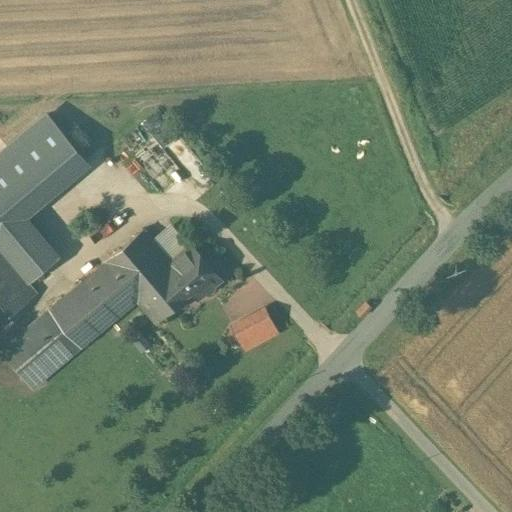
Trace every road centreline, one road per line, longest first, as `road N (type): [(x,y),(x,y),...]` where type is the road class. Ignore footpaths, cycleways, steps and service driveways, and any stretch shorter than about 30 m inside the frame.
road 1 (unclassified): [(201,511),(511,184)]
road 2 (track): [(457,238),(408,152),(349,0)]
